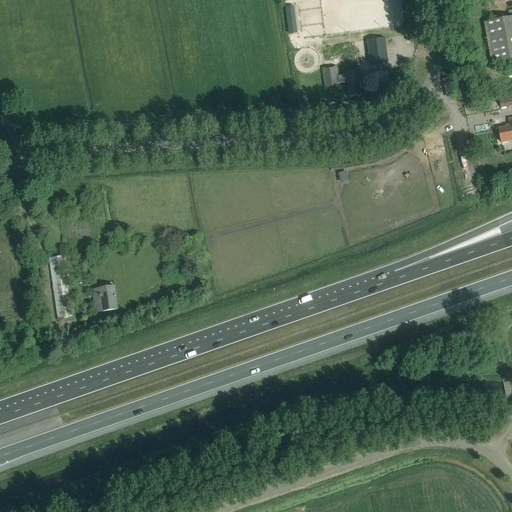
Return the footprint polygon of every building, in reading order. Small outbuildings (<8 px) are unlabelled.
[(511,60),(511,17),(484,23),(491,64),(511,60)] [(293,53),(304,51),(303,36),(291,37),(293,53)] [(385,41),(367,43),(370,67),(388,65),(385,41)] [(349,98),(362,97),(360,81),(359,81),(358,74),(338,77),(337,67),(322,69),(325,88),(337,87),(337,84),(347,83),(349,98)] [(500,109),(511,106),(511,93),(498,96),(500,109)] [(511,118),(509,120),(510,127),(498,129),(501,143),(511,141),(511,118)] [(67,256),(49,259),(58,319),(76,317),(67,256)] [(96,314),(118,311),(114,287),(93,290),(96,314)]
